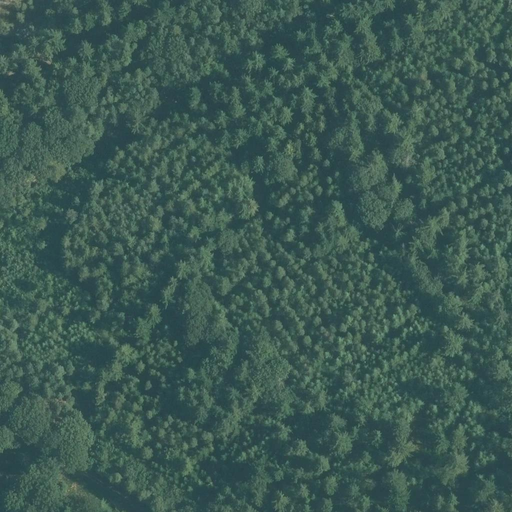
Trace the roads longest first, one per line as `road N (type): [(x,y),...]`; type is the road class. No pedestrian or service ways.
road 1 (track): [(355,0),(0,195)]
road 2 (track): [(144,511),(0,420)]
